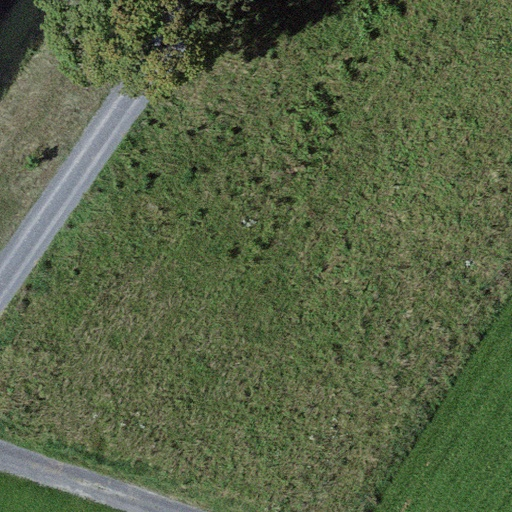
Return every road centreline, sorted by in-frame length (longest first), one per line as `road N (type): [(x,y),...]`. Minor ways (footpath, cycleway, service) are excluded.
road 1 (track): [(193,0),(0,289)]
road 2 (track): [(168,511),(0,460)]
